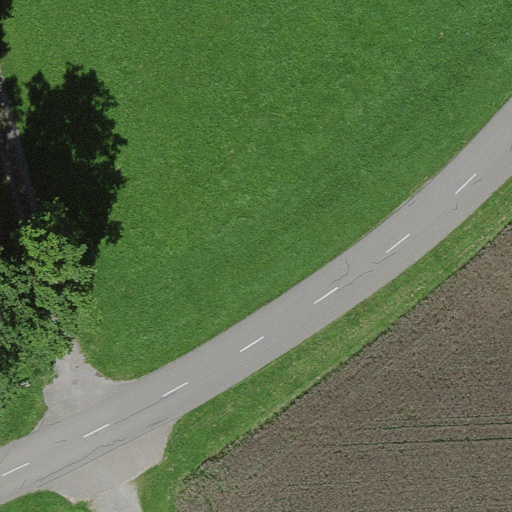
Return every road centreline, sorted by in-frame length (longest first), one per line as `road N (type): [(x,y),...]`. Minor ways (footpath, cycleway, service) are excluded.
road 1 (tertiary): [(511,139),(298,322),(106,431),(0,478)]
road 2 (track): [(127,511),(0,67)]
